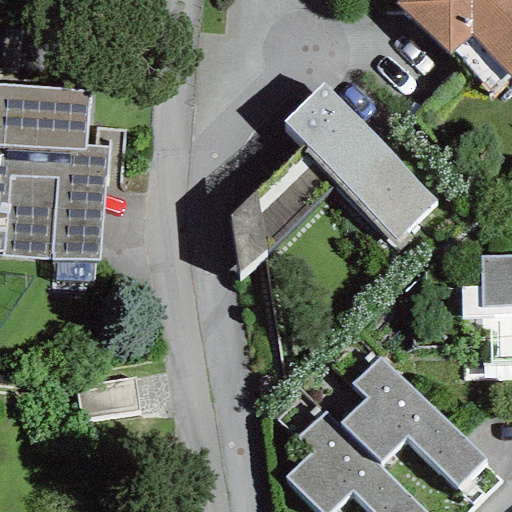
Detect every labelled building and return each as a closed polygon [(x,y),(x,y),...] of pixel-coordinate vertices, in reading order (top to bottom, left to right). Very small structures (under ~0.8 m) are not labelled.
[(511,0),(398,0),(394,4),(448,54),(470,36),(511,79),(511,0)] [(322,83),(282,123),(303,145),(229,215),(238,274),(335,185),(390,243),(434,201),(322,83)] [(90,106),(0,98),(0,260),(2,261),(2,265),(50,269),(50,274),(99,278),(108,166),(85,164),(90,106)] [(511,256),(479,256),(480,287),(460,288),(461,317),(511,315),(511,256)] [(456,487),(484,459),(379,357),(350,384),(365,399),(339,424),(379,461),(405,437),(456,487)] [(369,511),(423,511),(375,465),(379,461),(339,424),(325,412),(298,438),(312,451),(284,478),(318,511),(327,511),(350,492),(369,511)]
